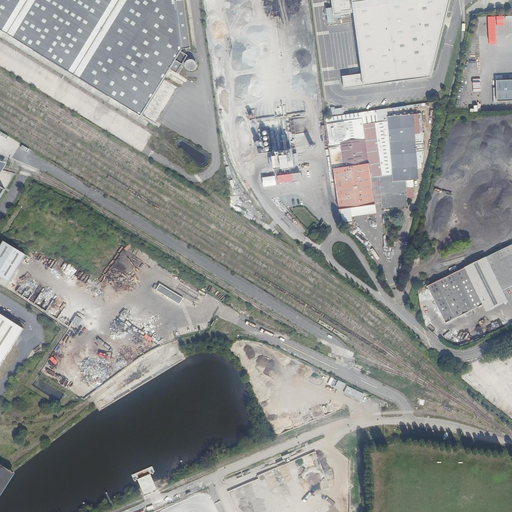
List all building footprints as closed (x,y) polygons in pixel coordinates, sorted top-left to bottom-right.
[(0,0),(0,29),(141,116),(169,68),(176,72),(187,55),(180,51),(181,49),(190,48),(183,0),(181,0),(174,1),(172,0),(0,0)] [(333,0),(336,16),(356,13),(365,74),(345,77),(347,89),(433,77),(451,0),(333,0)] [(197,60),(188,59),(188,69),(197,70),(197,60)] [(499,102),(511,101),(511,80),(498,81),(499,102)] [(367,139),(372,177),(382,176),(396,174),(390,122),(390,116),(389,110),(329,118),(332,143),(341,142),(364,139),(367,139)] [(396,174),(382,176),(386,208),(411,206),(408,180),(423,178),(416,114),(390,116),(390,122),(396,174)] [(332,143),(336,169),(342,208),(373,203),(364,139),(341,142),(332,143)] [(367,139),(364,139),(373,203),(376,202),(372,177),(367,139)] [(275,166),(296,164),(294,152),(274,155),(275,166)] [(10,159),(0,153),(0,196),(5,189),(0,185),(0,175),(4,168),(10,160),(10,159)] [(4,172),(2,178),(9,182),(12,176),(4,172)] [(279,175),(280,183),(294,181),(292,173),(279,175)] [(276,175),(263,177),(265,187),(278,184),(276,175)] [(4,241),(0,248),(0,277),(10,283),(27,255),(4,241)] [(430,287),(448,323),(483,305),(486,312),(507,302),(503,292),(511,287),(511,252),(489,265),(486,259),(430,287)] [(160,285),(157,289),(180,303),(183,298),(160,285)] [(0,313),(0,367),(25,329),(0,313)] [(80,326),(83,319),(76,316),(73,323),(80,326)] [(362,401),(365,394),(347,386),(344,393),(362,401)] [(0,462),(0,502),(3,504),(21,476),(4,466),(0,462)]
